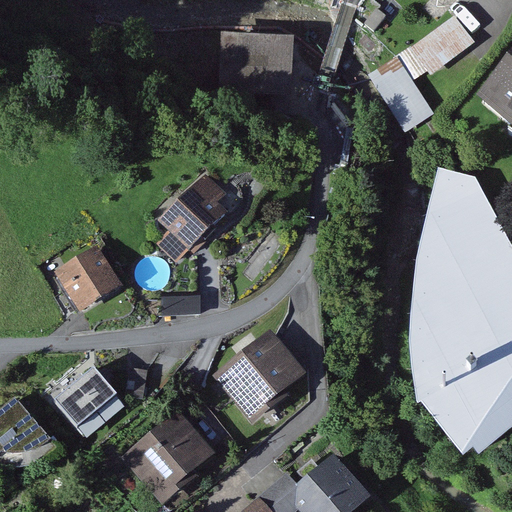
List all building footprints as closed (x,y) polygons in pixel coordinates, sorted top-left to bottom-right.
[(453,0),(468,13),(480,0),(453,0)] [(455,19),(411,51),(431,79),(475,47),(455,19)] [(223,101),(293,102),(294,41),(224,39),(223,101)] [(396,59),(366,77),(405,138),(434,119),(396,59)] [(511,67),(481,106),(511,131),(511,67)] [(511,251),(476,183),(437,171),(415,267),(409,347),(413,389),(422,415),(469,470),(511,436),(511,251)] [(238,205),(207,174),(159,222),(189,253),(238,205)] [(122,284),(99,250),(59,277),(82,310),(122,284)] [(202,297),(162,297),(162,317),(202,317),(202,297)] [(306,376),(269,336),(218,383),(255,423),(306,376)] [(121,399),(88,364),(48,401),(80,436),(121,399)] [(149,373),(130,370),(126,399),(145,402),(149,373)] [(60,447),(19,399),(0,415),(0,457),(5,454),(25,477),(60,447)] [(216,456),(179,416),(133,458),(170,498),(216,456)] [(359,511),(373,500),(336,459),(289,502),(298,511),(359,511)]
